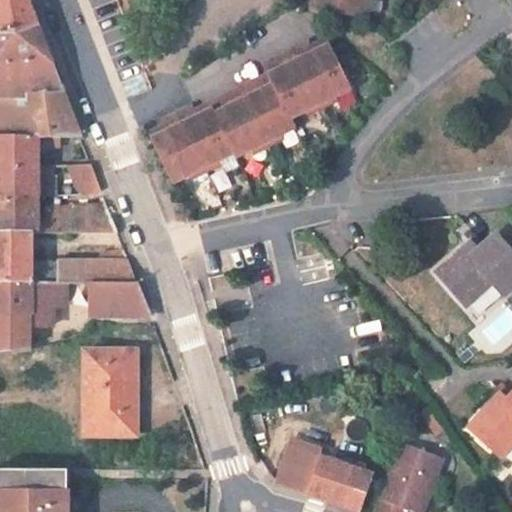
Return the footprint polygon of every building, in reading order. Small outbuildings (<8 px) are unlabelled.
[(0,0),(0,24),(36,26),(26,0),(0,0)] [(320,11),(321,0),(310,0),(309,9),(320,11)] [(321,0),(320,11),(369,18),(371,0),(321,0)] [(0,91),(61,93),(36,26),(0,24),(0,91)] [(329,40),(314,47),(318,55),(332,47),(329,40)] [(194,103),(162,119),(168,131),(149,141),(171,184),(235,152),(238,157),(297,128),(292,118),(352,88),(332,47),(318,55),(314,47),(312,43),(283,57),(285,61),(288,68),(272,76),(274,79),(276,83),(263,89),(261,85),(258,80),(228,95),(233,105),(217,113),(215,109),(200,116),(197,110),(194,103)] [(269,69),(272,76),(288,68),(285,61),(269,69)] [(263,89),(276,83),(274,79),(261,85),(263,89)] [(61,93),(0,91),(0,130),(42,132),(77,133),(61,93)] [(228,95),(197,110),(200,116),(215,109),(217,113),(233,105),(228,95)] [(0,165),(42,167),(42,132),(0,130),(0,165)] [(44,189),(57,190),(56,167),(42,167),(0,165),(0,193),(44,194),(44,189)] [(72,189),(99,189),(91,167),(72,167),(72,189)] [(0,228),(35,229),(114,230),(105,206),(57,205),(57,213),(44,213),(44,194),(0,193),(0,228)] [(87,283),(135,283),(121,246),(61,247),(61,262),(35,262),(35,229),(0,228),(0,281),(65,283),(87,283)] [(461,252),(435,277),(464,307),(490,284),(501,297),(511,286),(511,261),(491,239),(468,259),(461,252)] [(48,325),(49,306),(65,305),(65,283),(0,281),(0,354),(27,352),(27,326),(48,325)] [(87,319),(148,318),(135,283),(87,283),(87,319)] [(84,436),(136,436),(136,353),(85,352),(84,436)] [(496,403),(470,431),(498,458),(511,443),(511,397),(502,409),(496,403)] [(421,511),(440,458),(398,443),(374,511),(421,511)] [(274,483),(349,511),(359,511),(372,477),(288,445),(274,483)] [(65,469),(0,469),(0,511),(64,511),(65,475),(65,469)]
